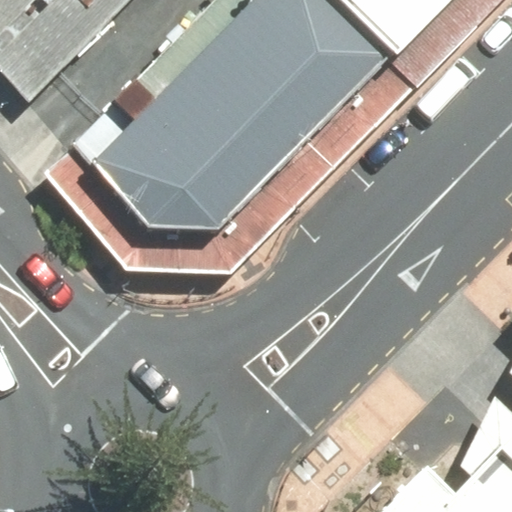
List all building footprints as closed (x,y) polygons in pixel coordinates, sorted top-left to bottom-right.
[(91,0),(0,0),(0,93),(0,94),(91,0)] [(195,240),(371,61),(307,0),(223,0),(53,169),(113,233),(195,240)] [(307,0),(371,61),(434,0),(307,0)] [(24,389),(0,388),(0,506),(37,507),(36,411),(24,411),(24,389)] [(511,511),(511,490),(486,465),(457,490),(427,465),(380,511),(511,511)]
